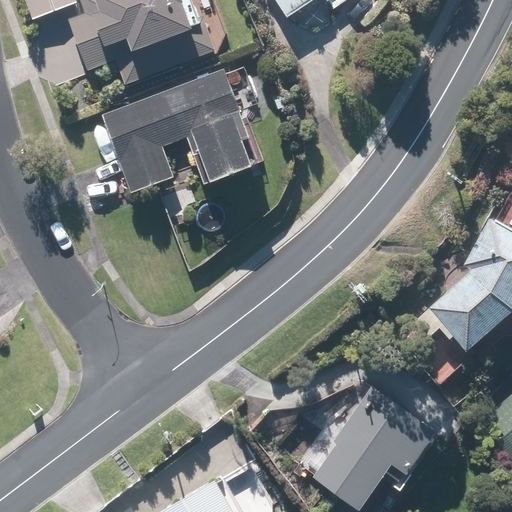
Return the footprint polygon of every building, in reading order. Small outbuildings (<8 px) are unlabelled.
[(32,0),(40,19),(84,1),(83,0),(32,0)] [(124,59),(133,82),(224,47),(212,14),(207,16),(201,0),(88,0),(92,10),(75,17),(96,70),(124,59)] [(283,0),(294,17),(319,0),(283,0)] [(230,67),(108,112),(138,191),(181,175),(170,144),(193,136),(210,183),(267,162),(258,137),(264,134),(253,106),(262,103),(248,65),(232,71),(230,67)] [(471,348),(511,312),(511,220),(497,212),(470,262),(476,266),(474,269),(433,305),(471,348)] [(321,470),(368,503),(400,457),(414,467),(444,423),(379,378),(336,438),(342,441),(321,470)] [(511,394),(486,414),(511,447),(511,394)] [(258,449),(241,460),(257,484),(273,473),(258,449)] [(227,511),(218,496),(189,511),(227,511)]
